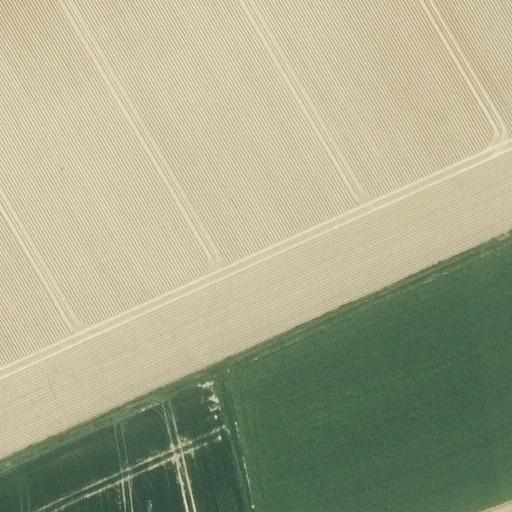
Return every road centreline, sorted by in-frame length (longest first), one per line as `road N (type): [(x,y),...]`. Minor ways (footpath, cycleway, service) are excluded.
road 1 (track): [(0,469),(511,241)]
road 2 (track): [(223,369),(252,511)]
